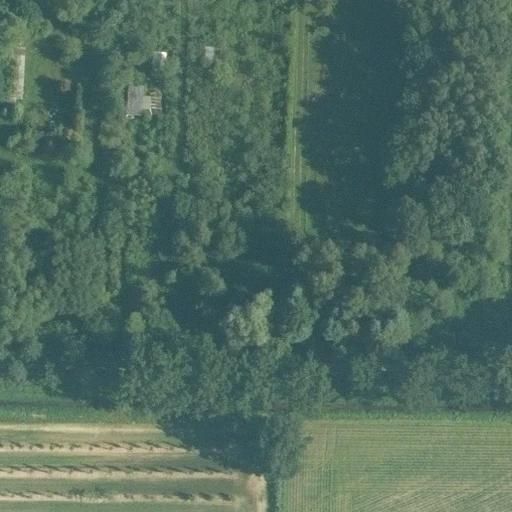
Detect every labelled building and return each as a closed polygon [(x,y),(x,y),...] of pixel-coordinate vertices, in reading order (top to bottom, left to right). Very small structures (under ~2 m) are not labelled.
[(0,106),(5,106),(4,116),(14,117),(14,106),(15,100),(21,100),(24,58),(15,58),(16,41),(3,40),(0,85),(0,106)] [(221,64),(222,48),(204,47),(203,63),(221,64)] [(151,53),(149,72),(163,74),(165,54),(151,53)] [(53,92),(59,93),(60,84),(72,85),(73,76),(54,75),(53,92)] [(140,118),(143,88),(128,87),(126,117),(140,118)]
